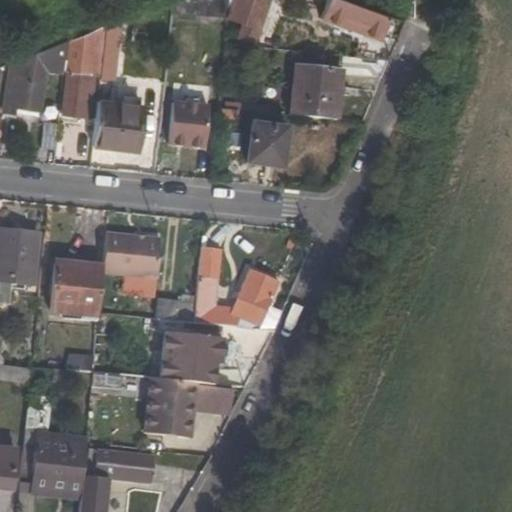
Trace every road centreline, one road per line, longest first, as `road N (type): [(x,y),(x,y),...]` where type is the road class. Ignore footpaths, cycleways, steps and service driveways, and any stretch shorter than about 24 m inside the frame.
road 1 (residential): [(0,182),(343,215)]
road 2 (residential): [(343,215),(187,511)]
road 3 (residential): [(422,28),(343,215)]
